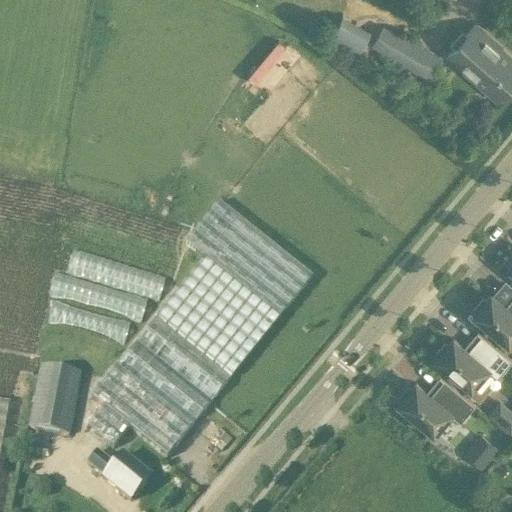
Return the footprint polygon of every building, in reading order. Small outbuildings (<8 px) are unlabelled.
[(332,22),(326,36),(357,50),(363,36),(332,22)] [(497,98),(511,80),(511,57),(473,25),(447,56),(497,98)] [(431,80),(444,59),(398,32),(398,33),(383,26),(371,46),(431,80)] [(130,431),(167,460),(312,279),(217,204),(185,244),(204,259),(92,400),(104,410),(88,430),(114,450),(130,431)] [(159,301),(165,276),(71,251),(64,275),(53,272),(46,298),(52,300),(46,321),(125,342),(131,321),(141,324),(147,298),(159,301)] [(511,288),(500,302),(489,293),(484,299),(482,297),(473,308),(475,310),(473,313),(507,342),(511,336),(511,288)] [(435,357),(470,387),(486,368),(497,377),(511,360),(476,331),(463,347),(452,338),(447,344),(444,342),(435,353),(437,355),(435,357)] [(28,430),(70,439),(82,375),(40,365),(28,430)] [(459,422),(473,404),(439,375),(425,391),(414,382),(409,388),(407,386),(398,397),(400,399),(398,402),(432,431),(448,412),(459,422)] [(511,410),(498,398),(486,411),(508,431),(511,426),(511,410)] [(0,459),(10,404),(0,402),(0,459)] [(478,434),(462,453),(480,469),(497,450),(478,434)] [(121,458),(115,466),(96,451),(86,465),(104,480),(103,481),(131,503),(150,480),(121,458)]
